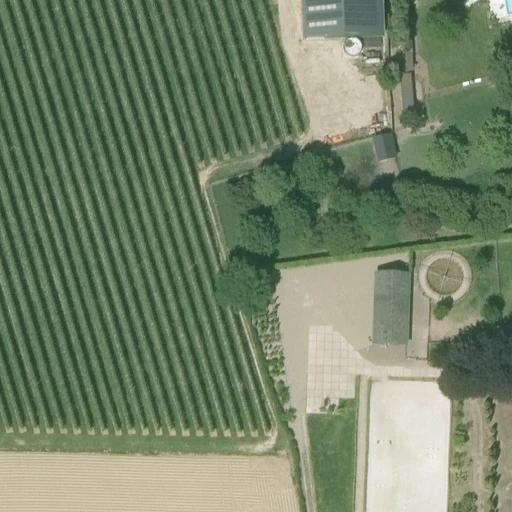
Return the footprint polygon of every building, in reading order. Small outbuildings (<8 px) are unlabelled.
[(297,0),(299,37),(381,35),(380,0),(297,0)] [(412,55),(409,11),(393,12),(396,67),(408,67),(407,55),(412,55)] [(396,75),(398,117),(413,116),(411,74),(396,75)] [(392,136),(373,141),(379,166),(399,161),(392,136)] [(374,265),(375,340),(412,340),(411,265),(374,265)] [(292,359),(291,409),(311,409),(312,360),(292,359)]
